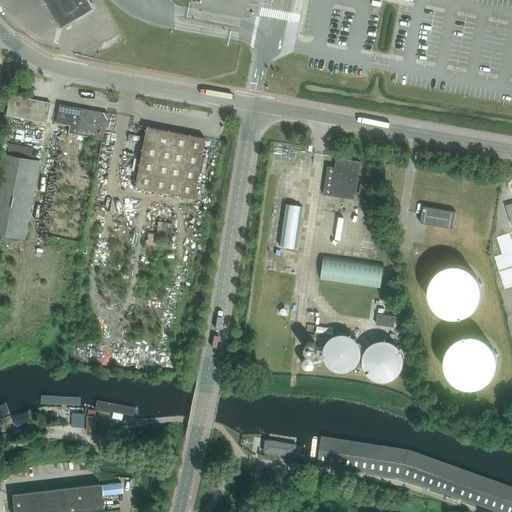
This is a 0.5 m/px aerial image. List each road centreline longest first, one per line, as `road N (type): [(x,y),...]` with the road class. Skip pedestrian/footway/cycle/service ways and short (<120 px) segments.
road 1 (tertiary): [(179,511),(253,104)]
road 2 (unclassified): [(253,104),(53,67),(0,31)]
road 3 (unclassified): [(511,149),(253,104)]
